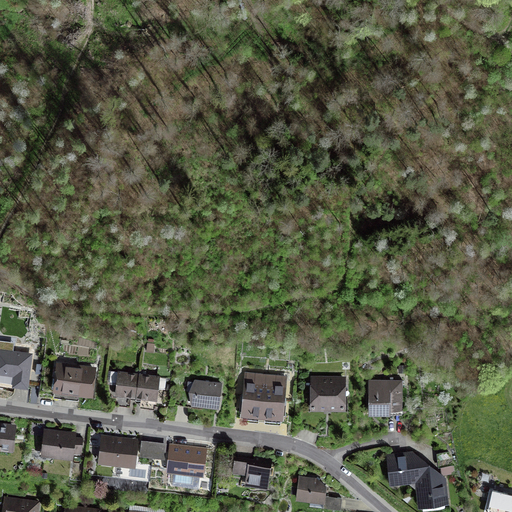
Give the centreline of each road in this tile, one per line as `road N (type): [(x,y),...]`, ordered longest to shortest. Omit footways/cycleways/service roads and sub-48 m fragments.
road 1 (residential): [(383,511),(327,462),(285,443),(0,408)]
road 2 (track): [(60,105),(0,230)]
